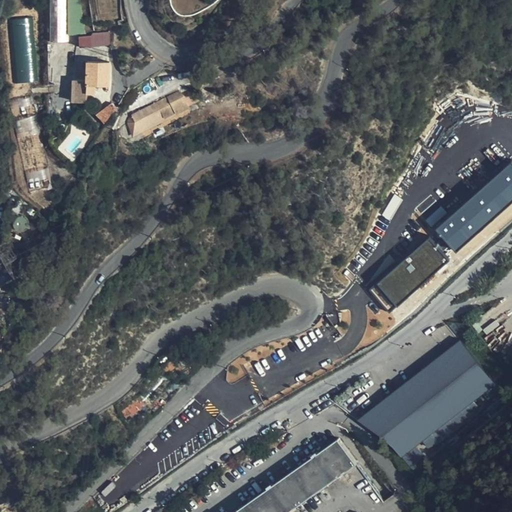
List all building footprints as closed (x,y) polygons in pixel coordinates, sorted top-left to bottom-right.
[(69,39),(69,0),(51,0),(52,39),(69,39)] [(112,44),(112,31),(80,32),(80,44),(112,44)] [(16,81),(39,80),(37,52),(14,54),(16,81)] [(111,61),(89,60),(88,83),(110,84),(111,61)] [(167,96),(176,113),(186,107),(178,90),(167,96)] [(53,186),(33,95),(12,99),(32,191),(53,186)] [(177,115),(176,113),(167,96),(132,114),(128,117),(127,120),(127,123),(132,137),(177,115)] [(116,107),(110,100),(106,104),(112,111),(116,107)] [(511,192),(511,191),(501,201),(511,212),(511,192)] [(457,257),(496,222),(481,204),(465,219),(463,217),(457,222),(458,225),(442,239),(457,257)] [(388,238),(396,222),(386,218),(379,234),(388,238)] [(352,285),(385,240),(374,233),(342,277),(352,285)] [(441,283),(414,256),(407,261),(434,289),(441,283)] [(440,278),(452,267),(444,257),(431,269),(440,278)] [(418,295),(416,292),(409,285),(413,281),(406,274),(402,278),(401,277),(386,291),(403,310),(418,295)] [(409,285),(416,292),(420,289),(413,281),(409,285)] [(358,309),(323,315),(341,347),(354,340),(362,354),(383,340),(358,309)] [(504,341),(490,325),(481,332),(496,350),(504,341)] [(296,348),(287,348),(286,355),(305,357),(306,351),(316,351),(317,338),(297,337),(296,348)] [(354,340),(341,347),(296,373),(233,411),(239,423),(270,404),(304,385),(362,354),(354,340)] [(473,402),(456,364),(440,371),(457,409),(473,402)] [(388,511),(382,502),(337,441),(236,511),(388,511)] [(382,502),(388,511),(411,511),(413,511),(392,495),(382,502)]
